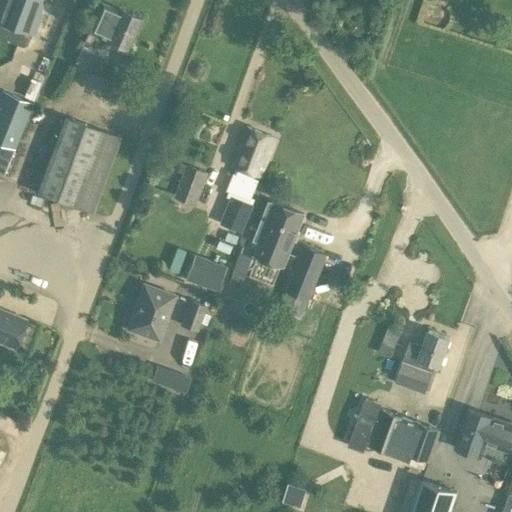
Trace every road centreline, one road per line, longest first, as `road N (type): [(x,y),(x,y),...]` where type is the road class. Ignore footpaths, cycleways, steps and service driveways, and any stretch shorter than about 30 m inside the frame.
road 1 (unclassified): [(0,511),(201,0)]
road 2 (unclassified): [(511,326),(481,263),(289,0)]
